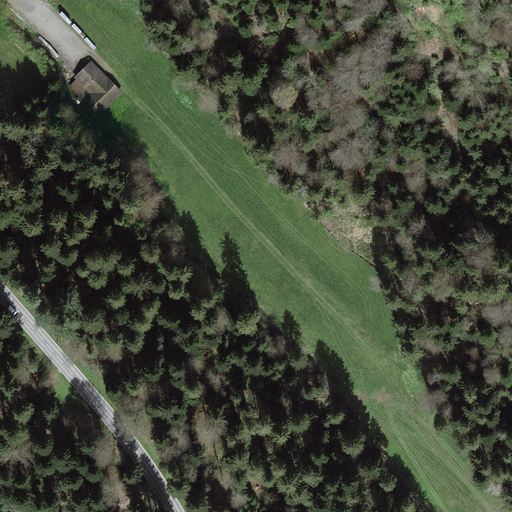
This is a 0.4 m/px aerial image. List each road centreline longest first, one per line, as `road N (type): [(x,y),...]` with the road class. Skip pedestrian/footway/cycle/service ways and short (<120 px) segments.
road 1 (track): [(511,99),(382,119),(300,58),(217,24),(198,0)]
road 2 (secondary): [(175,511),(132,447),(0,291)]
